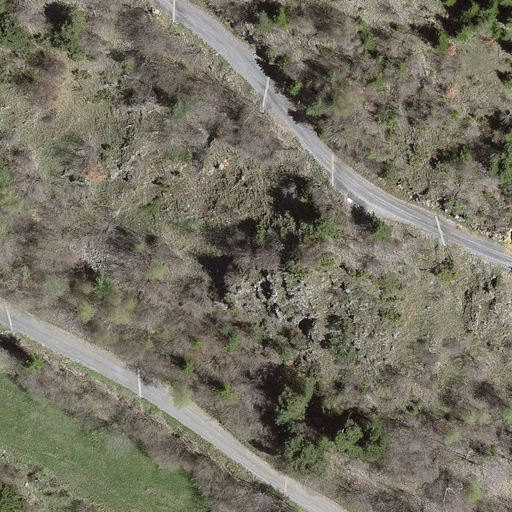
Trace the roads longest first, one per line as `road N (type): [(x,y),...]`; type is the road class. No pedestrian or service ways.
road 1 (track): [(162,0),(272,102),(341,183),(511,265)]
road 2 (track): [(327,511),(156,393),(0,311)]
